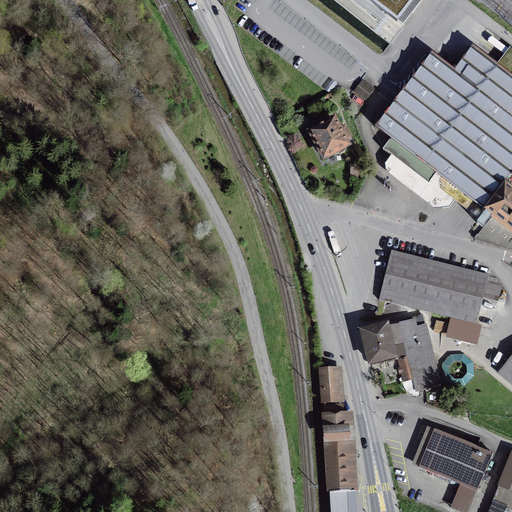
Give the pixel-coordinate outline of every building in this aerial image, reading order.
[(369,0),(396,21),(412,0),(369,0)] [(437,174),(494,218),(511,194),(511,49),(510,48),(497,65),(473,47),(454,71),(432,53),(375,127),(391,139),(383,150),(429,185),(437,174)] [(354,92),(365,101),(374,89),(363,81),(354,92)] [(324,159),(336,152),(337,153),(339,154),(344,152),(346,150),(345,147),(348,146),(346,142),(351,139),(345,127),(339,130),(334,120),(326,124),(323,120),(320,121),(319,123),(321,127),(314,130),(317,136),(313,138),(324,159)] [(511,194),(494,218),(511,231),(511,194)] [(476,325),(489,275),(391,251),(379,300),(476,325)] [(498,301),(501,287),(487,283),(484,297),(498,301)] [(415,378),(418,391),(440,385),(422,314),(362,329),(363,332),(387,326),(395,359),(398,359),(404,381),(415,378)] [(363,332),(371,365),(395,359),(387,326),(363,332)] [(458,379),(472,381),(475,359),(461,357),(458,379)] [(511,383),(511,357),(500,373),(511,383)] [(335,371),(321,372),(323,403),(337,402),(335,371)] [(329,491),(350,489),(345,415),(343,416),(342,406),(324,407),(329,491)] [(477,492),(492,454),(434,430),(419,468),(477,492)] [(203,456),(200,449),(189,454),(193,461),(203,456)] [(511,453),(493,499),(511,506),(511,453)] [(350,489),(329,491),(330,511),(357,511),(355,491),(350,491),(350,490),(350,489)] [(488,511),(505,511),(506,508),(492,503),(488,511)]
